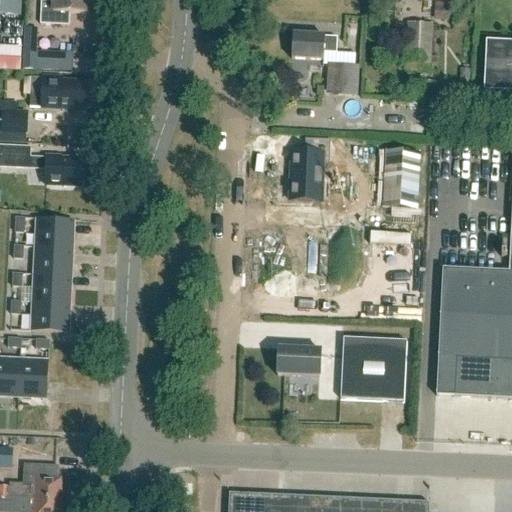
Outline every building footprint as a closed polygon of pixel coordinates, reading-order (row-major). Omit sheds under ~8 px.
[(0,0),(0,15),(18,16),(18,0),(0,0)] [(88,15),(89,0),(52,0),(53,3),(41,3),(40,26),(69,27),(70,14),(88,15)] [(453,21),(454,6),(436,5),(435,20),(453,21)] [(430,65),(432,25),(406,24),(404,64),(430,65)] [(37,30),(23,29),(21,71),(35,72),(37,30)] [(336,56),(337,41),(325,41),(325,39),(293,38),(292,62),(324,63),(324,55),(336,56)] [(511,44),(486,43),(484,93),(511,93),(511,44)] [(0,48),(0,70),(20,71),(21,49),(0,48)] [(357,98),(359,67),(327,66),(325,96),(357,98)] [(84,110),(85,85),(61,84),(61,80),(43,79),(31,79),(30,94),(30,108),(84,110)] [(2,135),(26,136),(27,116),(3,115),(2,135)] [(30,159),(30,149),(0,147),(0,168),(45,170),(45,186),(80,187),(81,161),(60,160),(61,158),(46,157),(46,160),(30,159)] [(417,211),(420,155),(386,154),(383,209),(417,211)] [(324,156),(292,155),(289,203),(322,204),(324,156)] [(25,220),(16,220),(15,234),(24,235),(25,220)] [(36,249),(72,251),(73,222),(37,220),(36,249)] [(511,221),(510,257),(506,256),(507,254),(502,254),(502,260),(510,261),(510,276),(443,273),(437,399),(511,402),(511,221)] [(369,246),(411,248),(411,236),(370,234),(369,246)] [(24,249),(14,248),(14,261),(23,262),(24,249)] [(71,278),(72,251),(36,249),(34,277),(71,278)] [(415,254),(381,252),(378,308),(412,309),(415,254)] [(23,277),(13,276),(12,289),(22,290),(23,277)] [(69,306),(71,278),(34,277),(33,304),(69,306)] [(21,304),(12,304),(11,317),(21,317),(21,304)] [(68,335),(69,306),(33,304),(31,333),(68,335)] [(9,341),(8,351),(20,351),(21,341),(9,341)] [(341,401),(404,404),(407,344),(343,341),(341,401)] [(37,342),(37,352),(49,353),(49,343),(37,342)] [(278,351),(277,378),(320,380),(321,353),(278,351)] [(0,397),(17,398),(19,362),(0,360),(0,397)] [(19,362),(17,398),(46,400),(48,363),(19,362)] [(0,470),(11,471),(12,450),(0,448),(0,470)] [(0,498),(61,501),(62,481),(58,481),(59,469),(25,468),(25,487),(11,486),(11,489),(0,488),(0,498)] [(471,511),(490,511),(490,496),(471,496),(471,511)] [(61,511),(61,501),(0,498),(0,508),(10,509),(10,511),(61,511)] [(430,511),(430,506),(278,498),(278,500),(231,498),(230,511),(430,511)]
